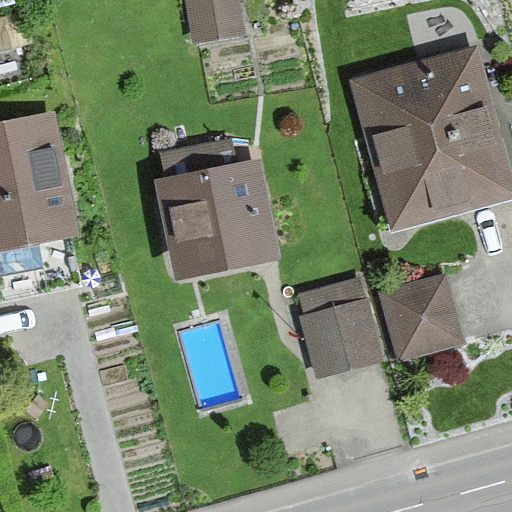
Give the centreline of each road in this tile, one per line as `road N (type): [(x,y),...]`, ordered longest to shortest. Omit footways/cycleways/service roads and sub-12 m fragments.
road 1 (unknown): [(132,511),(67,289)]
road 2 (primary): [(511,479),(394,511)]
